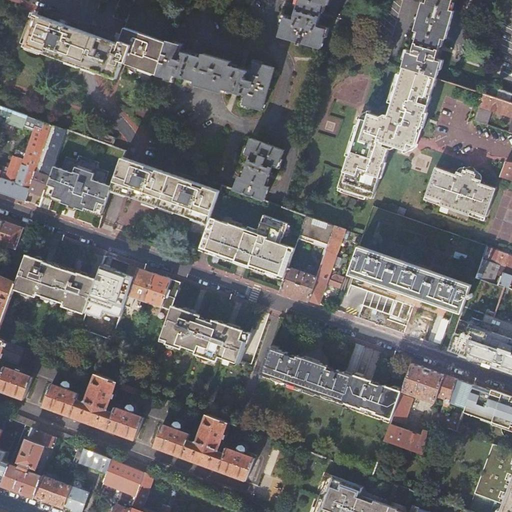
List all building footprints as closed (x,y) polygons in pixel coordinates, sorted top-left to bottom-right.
[(300,0),(295,20),(286,17),(280,36),(299,42),(299,44),(302,45),(303,43),(322,48),(328,29),(318,27),(324,4),(328,5),(329,0),(300,0)] [(425,73),(438,78),(442,62),(437,60),(443,38),(447,39),(455,9),(451,8),(453,0),(428,0),(428,1),(424,0),(416,30),(420,31),(413,54),(408,52),(404,67),(405,68),(425,73)] [(115,60),(157,75),(167,41),(126,28),(120,44),(106,40),(99,37),(42,18),(31,50),(76,65),(90,70),(109,76),(115,60)] [(167,41),(157,75),(170,79),(173,79),(174,74),(196,81),(195,84),(223,92),(224,89),(247,95),(244,104),(263,110),(275,68),(256,62),(254,72),(231,65),(232,62),(204,54),(203,57),(181,51),(182,46),(167,41)] [(350,155),(348,161),(382,172),(383,167),(382,166),(384,161),(385,162),(390,147),(393,148),(397,146),(407,149),(409,142),(417,143),(425,116),(424,116),(425,112),(427,112),(431,97),(429,96),(432,84),(435,85),(438,78),(425,73),(405,68),(403,75),(400,75),(391,103),(393,103),(391,107),(390,107),(387,115),(384,114),(381,118),(370,115),(369,120),(362,117),(351,150),(352,151),(351,155),(350,155)] [(496,97),(511,102),(511,99),(511,93),(499,89),(496,97)] [(511,102),(496,97),(484,93),(475,120),(487,124),(491,110),(511,116),(511,123),(509,131),(511,132),(511,102)] [(29,191),(52,125),(1,107),(0,109),(0,124),(3,117),(7,118),(5,123),(24,129),(24,128),(34,132),(27,153),(16,149),(6,180),(1,193),(4,194),(23,200),(26,201),(29,191)] [(45,193),(55,166),(67,130),(52,125),(29,191),(42,195),(44,196),(45,193)] [(97,141),(112,146),(115,138),(100,132),(97,141)] [(253,196),(265,200),(269,188),(265,187),(274,165),(278,167),(284,152),(251,140),(246,155),(250,157),(243,179),(239,178),(235,190),(253,196)] [(104,213),(112,189),(113,186),(106,184),(110,172),(98,168),(100,162),(81,155),(79,161),(67,157),(63,169),(55,166),(45,193),(63,199),(62,202),(74,206),(86,210),(87,207),(104,213)] [(211,217),(221,189),(154,167),(130,159),(123,157),(113,186),(112,189),(119,191),(139,198),(210,221),(211,217)] [(348,171),(343,186),(374,197),(382,172),(348,161),(345,170),(348,171)] [(501,177),(511,180),(511,162),(506,162),(501,177)] [(436,166),(428,188),(488,209),(496,189),(481,183),(482,180),(475,178),(477,174),(466,170),(464,174),(457,171),(456,174),(436,166)] [(374,197),(343,186),(343,188),(373,198),(374,197)] [(488,209),(428,188),(427,191),(443,197),(441,201),(471,212),(472,208),(487,213),(488,209)] [(443,197),(427,191),(426,195),(441,201),(443,197)] [(485,217),(487,213),(472,208),(471,212),(485,217)] [(210,221),(200,249),(210,253),(211,251),(220,254),(219,256),(235,261),(235,262),(237,263),(238,262),(239,261),(243,262),(247,264),(247,265),(247,266),(249,267),(249,266),(266,272),(267,270),(276,274),(275,275),(285,279),(289,267),(295,248),(281,243),(283,237),(284,237),(285,235),(289,224),(289,223),(265,215),(259,233),(242,227),(231,223),(230,224),(211,217),(210,221)] [(335,225),(307,215),(299,238),(328,248),(335,225)] [(4,221),(0,231),(0,243),(3,244),(2,249),(12,253),(14,248),(16,249),(22,231),(23,228),(4,221)] [(327,250),(338,254),(346,229),(335,225),(328,248),(327,250)] [(354,260),(349,274),(366,280),(405,294),(445,308),(462,314),(473,284),(360,244),(354,260)] [(511,288),(511,255),(487,246),(477,277),(494,283),(498,271),(503,273),(499,285),(505,287),(505,286),(511,288)] [(329,279),(338,254),(327,250),(318,275),(329,279)] [(25,259),(14,254),(11,261),(22,265),(25,259)] [(22,265),(16,282),(15,287),(37,294),(38,292),(51,296),(64,301),(64,304),(85,311),(88,305),(97,279),(79,273),(78,275),(75,273),(61,268),(47,263),(44,263),(45,260),(27,254),(25,259),(22,265)] [(304,272),(289,267),(285,279),(281,291),(306,300),(309,301),(318,277),(313,275),(315,268),(308,266),(307,270),(305,269),(304,272)] [(145,301),(155,305),(162,307),(172,280),(168,278),(155,273),(142,269),(138,268),(133,281),(125,305),(131,308),(134,298),(145,301)] [(100,269),(97,279),(88,305),(120,317),(125,305),(133,281),(107,272),(100,269)] [(0,388),(30,399),(38,379),(23,373),(22,372),(18,370),(18,371),(16,370),(16,371),(5,367),(3,372),(0,370),(0,357),(0,358),(3,351),(2,350),(5,340),(0,338),(0,327),(9,304),(15,287),(16,282),(0,275),(0,388)] [(309,301),(320,304),(325,290),(328,283),(340,288),(342,283),(331,280),(329,279),(318,275),(318,277),(309,301)] [(331,280),(342,283),(344,278),(335,275),(332,276),(331,280)] [(173,305),(181,282),(172,280),(162,307),(171,311),(173,305)] [(169,340),(167,343),(182,348),(183,345),(197,350),(196,353),(218,360),(219,356),(240,363),(251,332),(232,326),(215,320),(214,323),(199,317),(200,315),(194,313),(173,305),(171,311),(161,337),(169,340)] [(428,338),(442,343),(452,318),(437,312),(428,338)] [(270,347),(261,373),(272,378),(273,376),(286,381),(285,382),(322,395),(322,394),(335,398),(335,399),(345,403),(354,376),(336,370),(331,368),(330,367),(329,367),(328,367),(322,365),(302,358),(296,356),(296,355),(295,355),(293,355),(288,353),(270,347)] [(437,396),(444,375),(440,374),(412,364),(402,391),(392,419),(392,420),(404,424),(413,398),(405,395),(406,391),(435,401),(437,396)] [(116,381),(96,374),(87,400),(84,402),(78,400),(80,394),(69,390),(69,389),(68,389),(68,388),(64,387),(64,388),(63,387),(62,388),(47,382),(39,402),(71,414),(71,415),(83,419),(98,424),(97,425),(109,429),(109,428),(136,438),(144,418),(134,414),(134,413),(132,413),(133,412),(128,410),(128,411),(127,410),(126,411),(116,407),(114,413),(108,411),(107,407),(110,398),(111,398),(114,391),(113,391),(116,381)] [(345,403),(362,409),(362,407),(375,412),(375,413),(392,419),(402,391),(385,385),(384,387),(382,386),(382,385),(381,384),(380,383),(379,383),(378,383),(377,383),(377,384),(370,382),(371,380),(366,378),(363,377),(355,375),(354,376),(345,403)] [(449,402),(457,379),(447,376),(444,375),(437,396),(445,399),(440,415),(433,413),(431,421),(443,425),(446,416),(450,403),(449,402)] [(470,384),(457,379),(449,402),(450,403),(457,405),(465,408),(473,385),(470,384)] [(511,398),(495,393),(473,385),(465,408),(476,413),(475,416),(480,418),(492,422),(491,424),(511,431),(511,398)] [(465,408),(457,405),(454,413),(462,416),(464,412),(465,409),(465,408)] [(452,419),(446,416),(443,425),(457,431),(462,416),(454,413),(452,419)] [(0,422),(5,425),(8,417),(1,414),(0,416),(0,422)] [(58,437),(64,439),(65,434),(17,415),(15,420),(26,424),(33,427),(58,437)] [(230,423),(207,415),(198,440),(194,442),(189,440),(191,435),(186,433),(180,431),(180,430),(179,430),(179,429),(175,427),(175,428),(173,428),(158,423),(150,443),(182,455),(182,456),(194,460),(194,459),(209,465),(220,470),(220,469),(252,480),(260,460),(244,455),(244,454),(243,453),(239,451),(239,452),(237,451),(237,452),(227,448),(225,453),(219,451),(218,448),(221,440),(222,439),(225,432),(224,431),(227,425),(229,425),(230,423)] [(26,424),(15,420),(8,417),(5,425),(3,430),(2,432),(20,440),(26,424)] [(385,440),(373,475),(462,509),(470,511),(511,511),(511,450),(457,431),(443,425),(431,421),(428,432),(427,437),(426,439),(423,453),(385,440)] [(390,426),(385,440),(423,453),(426,439),(390,426)] [(53,448),(58,437),(33,427),(20,459),(21,463),(19,466),(11,463),(10,466),(3,484),(32,495),(36,496),(44,475),(38,473),(39,468),(37,467),(46,445),(53,448)] [(94,451),(106,456),(110,446),(98,441),(94,451)] [(80,463),(85,448),(81,446),(71,473),(76,475),(80,463)] [(107,473),(112,459),(106,456),(94,451),(85,448),(80,463),(107,473)] [(145,472),(148,473),(150,468),(126,458),(128,454),(121,452),(118,461),(145,472)] [(145,472),(118,461),(112,459),(107,473),(104,482),(137,495),(145,472)] [(10,466),(0,462),(0,482),(0,483),(3,484),(10,466)] [(170,511),(173,507),(164,504),(161,511),(144,511),(142,511),(155,476),(148,473),(145,472),(137,495),(131,510),(130,511),(170,511)] [(430,511),(412,505),(409,511),(403,511),(403,510),(400,511),(393,508),(393,507),(360,495),(356,493),(359,485),(328,473),(327,475),(323,486),(314,509),(313,511),(430,511)] [(55,503),(64,507),(72,486),(44,475),(36,496),(55,503)] [(64,507),(78,511),(82,511),(83,511),(90,492),(88,492),(82,489),(83,486),(85,481),(75,478),(72,486),(64,507)] [(236,507),(248,511),(261,511),(262,511),(239,502),(236,507)]
